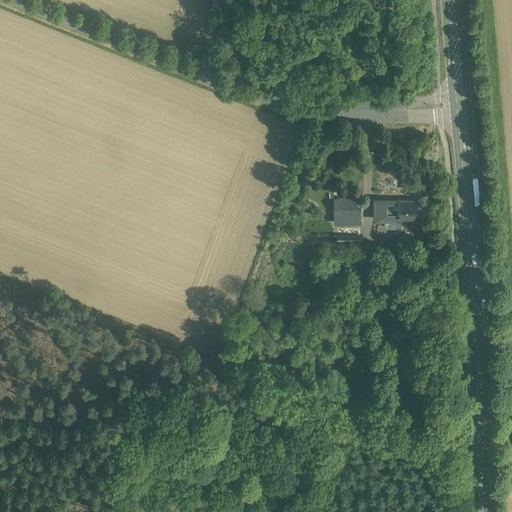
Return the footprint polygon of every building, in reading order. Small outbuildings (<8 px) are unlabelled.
[(305,197),(300,205),(313,211),(317,203),(305,197)] [(398,202),(398,198),(374,198),(373,217),(398,218),(398,216),(398,213),(387,213),(387,202),(398,202)] [(416,198),(398,198),(398,202),(387,202),(387,213),(398,213),(398,216),(416,216),(416,198)] [(360,199),(335,199),(335,213),(350,212),(360,212),(360,199)] [(350,218),(334,218),(334,227),(360,226),(360,218),(350,218)] [(382,237),(382,224),(371,224),(372,237),(382,237)] [(328,257),(361,256),(361,253),(326,253),(326,252),(318,252),(318,271),(328,271),(328,257)] [(328,257),(328,271),(361,271),(361,256),(328,257)] [(385,296),(375,297),(376,309),(386,308),(385,296)] [(388,372),(378,372),(378,384),(389,384),(388,372)]
